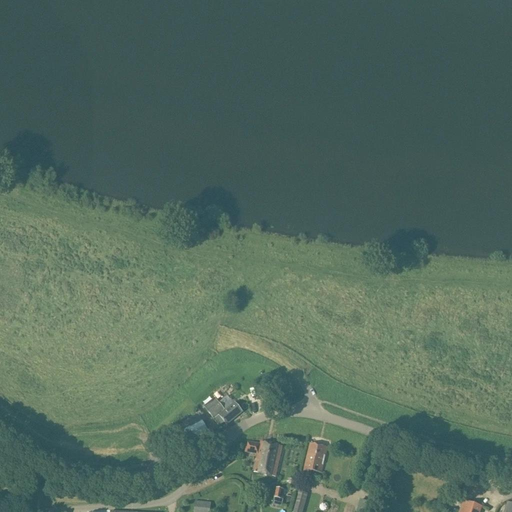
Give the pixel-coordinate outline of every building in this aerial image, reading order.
[(225,412),(214,398),(203,406),(214,420),(220,427),(224,423),(226,426),(242,413),(235,403),(225,412)] [(182,433),(188,444),(209,433),(200,416),(193,420),(195,424),(194,424),(195,427),(187,431),(185,432),(182,433)] [(191,428),(186,422),(180,427),(185,432),(187,431),(191,428)] [(282,447),(261,442),(260,446),(255,445),(246,444),(244,452),(243,457),(244,457),(244,452),(258,455),(254,473),(275,478),(282,447)] [(327,448),(310,444),(302,477),(310,479),(312,472),(320,474),(327,448)] [(284,490),(276,488),(273,498),(282,500),(284,490)] [(302,511),(308,495),(299,492),(293,511),(302,511)] [(478,511),(480,507),(463,501),(459,511),(478,511)] [(209,511),(211,504),(195,502),(193,511),(209,511)]
